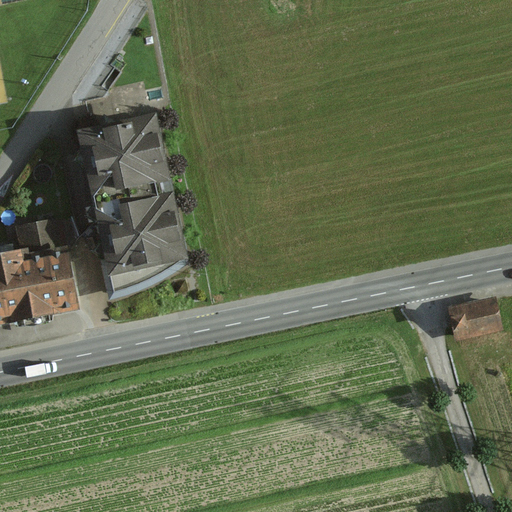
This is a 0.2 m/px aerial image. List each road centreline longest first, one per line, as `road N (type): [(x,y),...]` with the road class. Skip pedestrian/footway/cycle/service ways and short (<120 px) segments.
road 1 (secondary): [(420,289),(0,377)]
road 2 (residential): [(487,511),(420,289)]
road 3 (unclassified): [(118,0),(0,178)]
